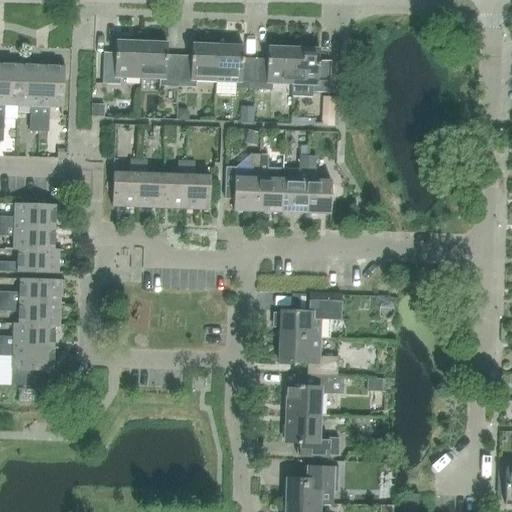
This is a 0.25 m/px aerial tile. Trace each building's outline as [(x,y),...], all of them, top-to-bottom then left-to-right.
[(139,80),(140,43),(115,42),(115,55),(103,55),(102,85),(119,86),(119,79),(139,80)] [(176,88),(178,57),(166,56),(165,44),(140,43),(139,80),(159,81),(158,87),(176,88)] [(214,83),(216,46),(190,45),(190,57),(178,57),(176,88),(194,89),(194,82),(214,83)] [(242,47),(216,46),(214,83),(234,84),(234,90),(254,91),(254,60),(242,59),(242,47)] [(291,86),(292,49),(267,48),(266,60),(254,60),(254,91),(273,92),(273,85),(291,86)] [(318,50),(292,49),(291,86),(292,86),(292,97),(312,98),(312,93),(328,94),(329,63),(317,62),(318,50)] [(17,121),(17,107),(18,66),(0,65),(0,142),(3,142),(4,120),(17,121)] [(39,108),(41,67),(18,66),(17,107),(30,108),(30,115),(29,132),(39,132),(39,108)] [(63,68),(41,67),(39,108),(39,132),(47,132),(47,116),(49,116),(49,108),(62,109),(63,68)] [(334,98),(321,97),(320,126),(333,126),(334,98)] [(103,117),(103,105),(92,105),(92,117),(103,117)] [(239,107),(238,123),(253,124),(253,107),(239,107)] [(185,109),(177,109),(177,120),(188,121),(188,113),(185,109)] [(304,141),(304,132),(291,132),(291,140),(304,141)] [(66,149),(57,149),(56,159),(65,159),(66,149)] [(258,213),(259,166),(260,156),(251,156),(251,169),(225,168),(224,200),(234,200),(234,212),(258,213)] [(282,213),(283,169),(268,169),(268,156),(260,156),(259,166),(258,213),(282,213)] [(306,214),(307,167),(308,157),(300,157),(299,167),(299,170),(283,169),(282,213),(306,214)] [(308,157),(307,167),(306,214),(330,215),(331,181),(316,180),(316,158),(308,157)] [(136,209),(137,163),(129,163),(129,175),(112,175),(111,208),(136,209)] [(160,210),(160,176),(146,176),(146,163),(137,163),(136,209),(160,210)] [(184,211),(185,164),(176,164),(176,177),(160,176),(160,210),(184,211)] [(193,164),(185,164),(184,211),(208,211),(209,178),(192,177),(193,164)] [(0,227),(54,229),(54,207),(14,206),(13,219),(0,218),(0,227)] [(53,250),(54,229),(0,227),(0,236),(13,237),(12,250),(18,250),(53,250)] [(53,250),(18,250),(18,265),(0,263),(0,272),(58,275),(59,251),(53,250)] [(0,294),(0,302),(60,305),(61,283),(22,281),(21,295),(0,294)] [(279,336),(318,338),(330,338),(330,321),(338,321),(339,302),(308,301),(308,312),(280,311),(280,313),(273,313),(273,327),(279,327),(279,336)] [(20,313),(20,326),(54,328),(59,328),(60,305),(0,302),(0,312),(12,313),(20,313)] [(0,347),(53,350),(54,328),(20,326),(14,326),(14,339),(0,338),(0,347)] [(317,357),(318,338),(279,336),(278,362),(307,363),(307,375),(332,375),(332,377),(336,377),(337,358),(317,357)] [(53,372),(53,350),(0,347),(0,385),(42,387),(42,371),(53,372)] [(343,378),(336,377),(332,377),(332,375),(307,375),(302,375),(301,388),(288,388),(287,415),(318,417),(319,394),(343,395),(343,378)] [(317,437),(318,417),(287,415),(286,443),(299,443),(299,455),(329,456),(338,457),(339,439),(329,438),(317,437)] [(285,476),(284,503),(321,504),(322,491),(338,492),(339,468),(315,467),(314,478),(285,476)] [(418,511),(419,496),(403,495),(402,511),(418,511)] [(321,511),(321,504),(284,503),(283,511),(321,511)]
